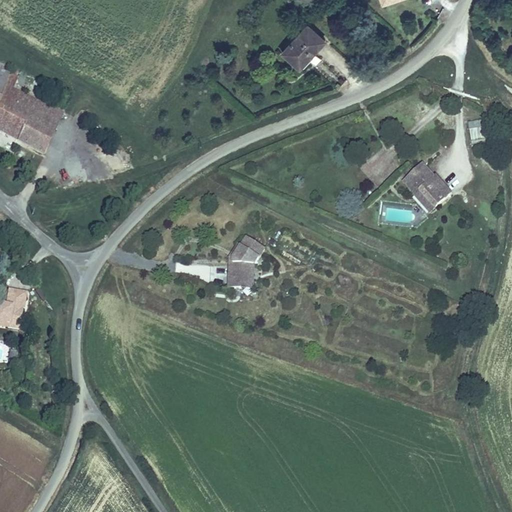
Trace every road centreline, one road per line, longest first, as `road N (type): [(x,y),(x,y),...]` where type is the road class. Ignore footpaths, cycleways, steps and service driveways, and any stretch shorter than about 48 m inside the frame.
road 1 (tertiary): [(82,387),(82,294),(131,221),(219,151),(377,88),(433,47),(466,0)]
road 2 (track): [(511,101),(509,215),(470,361),(471,408),(511,511)]
road 3 (unclassified): [(82,387),(166,511)]
road 4 (tertiary): [(36,511),(78,421),(82,387)]
